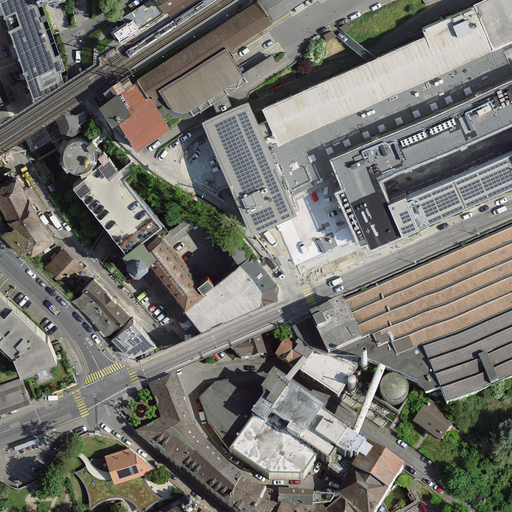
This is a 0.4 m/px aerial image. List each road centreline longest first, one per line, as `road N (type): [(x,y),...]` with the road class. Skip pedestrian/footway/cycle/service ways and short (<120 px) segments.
road 1 (residential): [(484,511),(275,366),(208,369),(193,381)]
road 2 (residential): [(0,115),(56,223),(193,381)]
road 3 (unclassified): [(377,0),(304,36),(283,62),(141,156)]
road 4 (tertiary): [(511,208),(297,303)]
road 5 (residential): [(297,303),(273,258),(239,223),(141,156)]
road 6 (residential): [(141,156),(111,130),(71,59),(79,41),(133,0)]
road 7 (tertiary): [(297,303),(109,387)]
road 8 (residential): [(0,253),(74,324),(109,387)]
road 9 (residential): [(221,511),(106,418),(92,396)]
